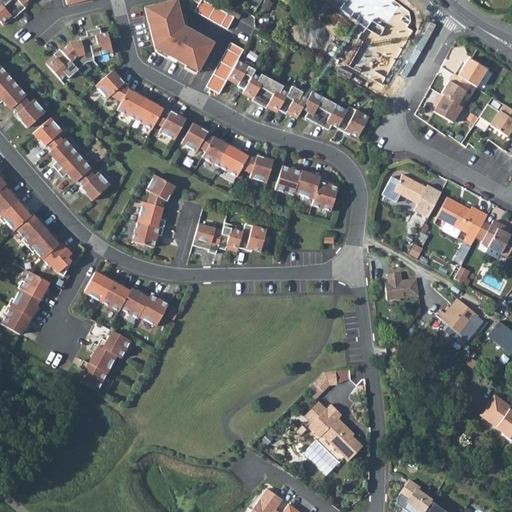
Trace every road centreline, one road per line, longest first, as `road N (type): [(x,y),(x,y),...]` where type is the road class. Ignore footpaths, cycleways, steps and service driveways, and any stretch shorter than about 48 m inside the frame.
road 1 (residential): [(117,0),(131,58),(145,73),(353,171),(360,188),(352,256)]
road 2 (residential): [(457,8),(386,126),(511,190)]
road 3 (residential): [(352,256),(382,418),(377,511)]
road 4 (residential): [(352,256),(319,272),(173,275)]
road 5 (residential): [(97,246),(0,140)]
